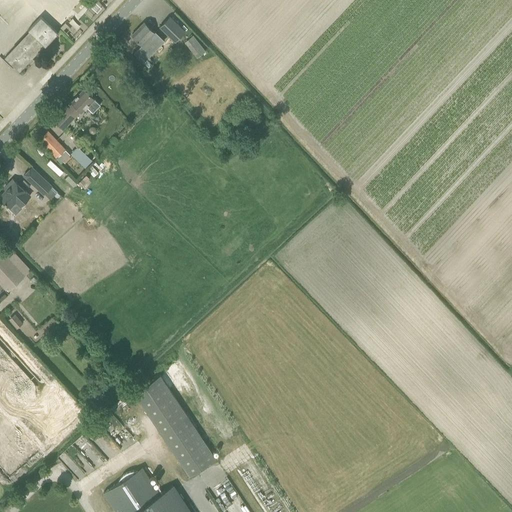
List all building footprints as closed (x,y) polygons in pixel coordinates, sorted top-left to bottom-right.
[(4,57),(19,72),(20,71),(19,70),(43,44),(45,46),(58,32),(41,16),(28,30),(30,32),(16,47),(17,48),(7,59),(5,57),(4,57)] [(170,16),(160,26),(175,41),(185,31),(170,16)] [(144,62),(149,67),(152,64),(147,59),(165,41),(155,31),(154,32),(151,29),(144,22),(132,34),(139,41),(142,44),(134,53),(144,62)] [(193,34),(184,42),(197,58),(206,50),(193,34)] [(53,121),(60,127),(62,129),(79,111),(81,112),(87,106),(93,112),(101,104),(84,88),(53,121)] [(39,139),(46,146),(45,146),(56,158),(58,156),(65,162),(70,157),(69,155),(69,154),(48,131),(39,139)] [(93,160),(79,146),(72,153),(86,167),(93,160)] [(31,167),(24,175),(38,188),(44,194),(52,186),(46,180),(31,167)] [(2,202),(8,207),(9,205),(11,207),(16,201),(20,205),(30,195),(25,191),(13,179),(7,185),(9,187),(0,195),(0,196),(4,200),(2,202)] [(12,229),(6,236),(14,244),(20,237),(12,229)] [(4,251),(0,254),(0,283),(7,291),(31,269),(14,252),(9,257),(4,251)] [(8,319),(16,328),(23,323),(15,313),(8,319)] [(72,419),(0,336),(0,388),(46,441),(72,419)] [(137,391),(191,474),(215,458),(160,374),(137,391)] [(0,410),(0,467),(10,478),(38,452),(0,410)] [(88,430),(93,442),(102,439),(98,426),(88,430)] [(109,459),(118,451),(109,441),(100,450),(109,459)] [(189,511),(172,485),(160,493),(149,477),(148,477),(146,475),(143,473),(140,471),(137,470),(133,470),(130,471),(126,472),(123,474),(121,477),(119,480),(118,483),(103,492),(116,511),(189,511)]
